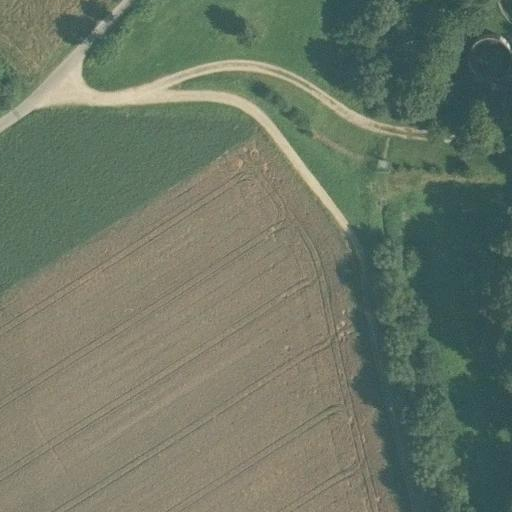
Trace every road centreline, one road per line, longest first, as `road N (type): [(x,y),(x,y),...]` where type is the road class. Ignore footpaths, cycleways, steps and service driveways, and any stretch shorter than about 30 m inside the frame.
road 1 (track): [(418,511),(349,231),(242,100),(164,91)]
road 2 (track): [(44,92),(110,101),(244,65),(295,79),(355,121),(511,140)]
road 3 (track): [(0,127),(131,0)]
